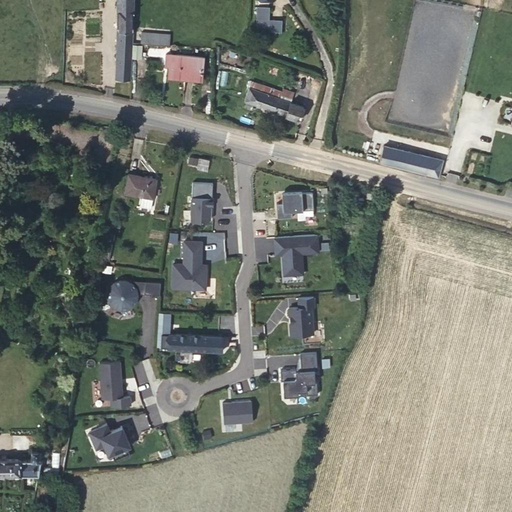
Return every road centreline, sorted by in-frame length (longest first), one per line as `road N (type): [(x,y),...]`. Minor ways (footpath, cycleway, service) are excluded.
road 1 (residential): [(244,141),(247,366),(192,390)]
road 2 (secondary): [(511,209),(244,141)]
road 3 (secondary): [(244,141),(109,106),(0,97)]
